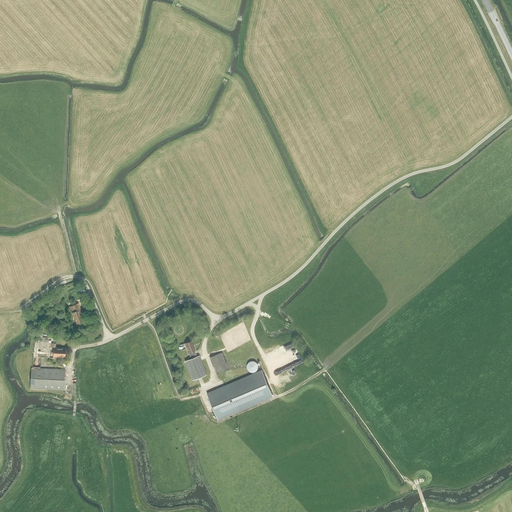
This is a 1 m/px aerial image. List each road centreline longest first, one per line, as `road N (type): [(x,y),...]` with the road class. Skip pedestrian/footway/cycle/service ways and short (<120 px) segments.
road 1 (track): [(209,413),(220,421),(325,369),(410,489)]
road 2 (track): [(106,511),(100,454),(74,420),(74,386)]
